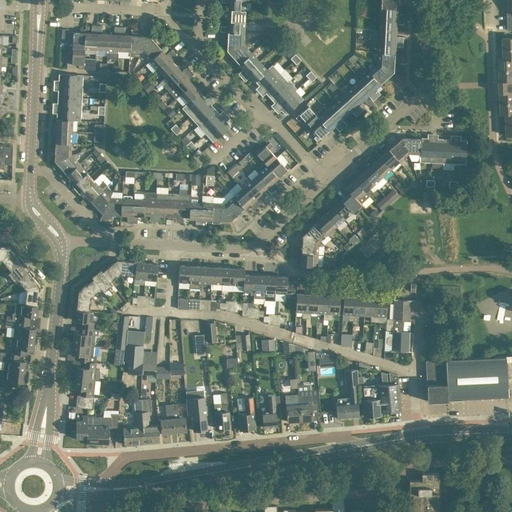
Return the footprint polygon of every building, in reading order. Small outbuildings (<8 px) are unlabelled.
[(243,9),(246,9),(245,0),(221,0),(222,2),(229,2),(229,9),(232,9),(232,14),(242,14),(243,14),(243,9)] [(381,6),(381,18),(404,19),(404,14),(397,13),(397,6),(394,6),(384,6),(381,6)] [(229,16),(229,19),(245,20),(245,17),(246,9),(243,9),(243,14),(242,14),(232,14),(232,9),(229,9),(229,16)] [(404,24),(404,19),(381,18),(380,29),(396,30),(396,23),(404,24)] [(245,32),(245,20),(229,19),(228,26),(220,26),(220,31),(228,31),(245,32)] [(84,48),(85,48),(96,49),(97,25),(92,25),(91,33),(85,32),(84,48)] [(96,49),(107,49),(107,57),(108,33),(102,33),(102,25),(97,25),(96,49)] [(114,50),(118,50),(120,26),(115,26),(114,34),(108,33),(107,57),(111,57),(114,55),(114,50)] [(120,26),(118,50),(130,50),(131,35),(124,34),(125,26),(120,26)] [(73,36),(73,47),(84,48),(85,32),(86,29),(80,29),(80,32),(68,31),(68,36),(73,36)] [(380,29),(380,40),(403,41),(403,36),(396,36),(396,30),(380,29)] [(228,31),(227,50),(244,43),(245,32),(228,31)] [(130,50),(142,51),(149,35),(131,35),(130,50)] [(162,49),(149,35),(142,51),(150,60),(162,49)] [(511,36),(503,37),(503,48),(511,47),(511,36)] [(379,52),(395,52),(395,46),(403,47),(403,41),(380,40),(379,52)] [(239,63),(252,52),(244,43),(227,50),(239,63)] [(84,67),(84,58),(85,48),(84,48),(73,47),(72,59),(67,59),(67,63),(78,64),(78,67),(84,67)] [(504,58),(511,58),(511,47),(503,48),(504,58)] [(150,60),(158,68),(175,53),(172,49),(166,54),(162,49),(150,60)] [(252,52),(239,63),(244,68),(238,73),(241,77),(260,61),(252,52)] [(394,71),(395,52),(379,52),(379,64),(394,71)] [(158,68),(165,77),(177,66),(173,62),(179,56),(175,53),(158,68)] [(499,59),(499,70),(511,69),(511,58),(504,58),(499,59)] [(251,76),(255,80),(267,69),(260,61),(241,77),(245,81),(251,76)] [(260,91),(280,73),(273,64),(267,69),(255,80),(259,85),(257,87),(260,91)] [(380,83),(394,71),(379,64),(370,72),(380,83)] [(164,85),(168,90),(173,85),(191,70),(187,66),(181,71),(177,66),(165,77),(169,81),(164,85)] [(511,80),(511,69),(499,70),(500,81),(511,80)] [(139,70),(133,76),(139,82),(145,77),(139,70)] [(191,70),(173,85),(180,94),(192,83),(188,78),(194,73),(191,70)] [(375,88),(380,83),(370,72),(361,79),(377,97),(381,93),(375,88)] [(56,80),(55,85),(82,86),(83,74),(59,73),(59,80),(56,80)] [(266,93),(270,97),(288,81),(280,73),(260,91),(264,95),(266,93)] [(361,79),(353,87),(363,99),(368,95),(373,100),(377,97),(361,79)] [(272,104),(276,108),(297,88),(289,80),(288,81),(270,97),(274,102),(272,104)] [(500,91),(502,91),(511,90),(511,80),(500,81),(500,84),(500,91)] [(148,81),(142,86),(148,92),(154,87),(148,81)] [(196,88),(192,83),(180,94),(188,102),(200,92),(206,87),(202,83),(196,88)] [(82,97),(82,86),(55,85),(55,90),(58,90),(58,96),(82,97)] [(358,103),(363,99),(353,87),(344,95),(360,112),(364,109),(358,103)] [(297,88),(276,108),(279,112),(281,110),(285,114),(303,98),(296,90),(297,89),(297,88)] [(155,90),(150,95),(155,100),(161,96),(155,90)] [(511,90),(502,91),(500,91),(500,102),(511,102),(511,90)] [(182,107),(190,116),(210,98),(206,94),(204,96),(200,92),(188,102),(182,107)] [(344,95),(336,102),(346,114),(351,110),(356,116),(360,112),(344,95)] [(81,109),(82,97),(58,96),(57,102),(54,102),(54,107),(81,109)] [(213,102),(210,98),(190,116),(198,125),(215,109),(211,104),(213,102)] [(158,103),(163,109),(167,106),(162,100),(158,103)] [(341,118),(346,114),(336,102),(327,110),(343,128),(347,124),(341,118)] [(511,102),(500,102),(501,114),(506,114),(511,113),(511,102)] [(307,103),(302,107),(304,109),(296,117),(299,120),(302,117),(310,125),(319,117),(307,103)] [(165,111),(171,118),(176,113),(171,106),(165,111)] [(80,120),(81,109),(54,107),(54,113),(57,113),(57,119),(73,120),(80,120)] [(220,113),(215,109),(198,125),(205,133),(225,115),(222,111),(220,113)] [(339,131),(343,128),(327,110),(319,117),(330,129),(334,125),(339,131)] [(229,119),(225,115),(205,133),(213,142),(231,126),(226,121),(229,119)] [(329,129),(330,129),(319,117),(310,125),(318,134),(314,137),(317,141),(325,133),(327,135),(331,131),(329,129)] [(72,131),(73,120),(57,119),(56,125),(53,125),(53,130),(72,131)] [(94,123),(94,132),(103,133),(103,124),(94,123)] [(72,142),(72,131),(53,130),(53,135),(56,135),(55,142),(72,142)] [(103,133),(94,132),(94,141),(102,142),(103,133)] [(420,153),(420,161),(432,162),(433,135),(428,135),(427,138),(421,137),(421,153),(420,153)] [(432,162),(443,162),(444,139),(438,138),(438,135),(433,135),(432,162)] [(450,139),(444,139),(443,162),(454,163),(456,136),(450,136),(450,139)] [(456,136),(454,163),(466,163),(466,150),(467,140),(460,139),(461,136),(456,136)] [(403,137),(389,149),(400,161),(408,153),(409,153),(403,137)] [(403,137),(409,153),(408,153),(411,160),(420,161),(420,153),(421,153),(421,137),(403,137)] [(71,155),(72,142),(55,142),(54,160),(71,155)] [(267,165),(268,165),(276,157),(269,149),(272,145),(269,142),(261,150),(259,148),(255,151),(267,165)] [(5,144),(0,143),(0,165),(4,166),(4,163),(12,164),(13,146),(5,146),(5,144)] [(389,149),(384,143),(380,147),(385,152),(381,156),(392,168),(400,161),(389,149)] [(196,157),(202,152),(198,148),(193,153),(196,157)] [(244,156),(248,161),(254,155),(250,151),(244,156)] [(54,160),(67,174),(79,164),(75,160),(79,156),(78,153),(71,155),(54,160)] [(268,165),(278,177),(280,179),(284,175),(282,173),(291,165),(288,162),(280,154),(276,157),(268,165)] [(370,155),(367,158),(383,176),(392,168),(381,156),(376,161),(370,155)] [(242,166),(248,161),(244,156),(238,162),(242,166)] [(367,158),(363,162),(368,168),(364,172),(375,184),(383,176),(367,158)] [(70,178),(75,183),(87,172),(79,164),(67,174),(61,179),(65,183),(70,178)] [(278,177),(268,165),(267,165),(259,172),(275,190),(279,187),(274,181),(278,177)] [(236,172),(232,168),(228,171),(232,176),(236,172)] [(373,192),(370,188),(374,184),(375,184),(364,172),(359,176),(353,170),(350,174),(370,195),(373,192)] [(94,180),(87,172),(75,183),(82,191),(94,180)] [(259,172),(250,180),(261,192),(266,188),(271,193),(275,190),(259,172)] [(196,174),(192,174),(191,180),(191,184),(200,184),(200,174),(196,174)] [(214,175),(207,175),(206,174),(206,175),(205,185),(213,185),(214,175)] [(351,183),(346,187),(350,192),(361,204),(362,203),(370,195),(350,174),(346,177),(351,183)] [(90,200),(106,185),(103,181),(102,182),(98,177),(94,180),(82,191),(86,196),(81,201),(84,205),(90,200)] [(261,192),(250,180),(242,188),(258,205),(262,202),(257,196),(261,192)] [(394,184),(400,191),(405,186),(400,180),(394,184)] [(102,213),(110,197),(113,191),(106,185),(90,200),(102,213)] [(254,209),(258,205),(242,188),(234,195),(244,207),(249,203),(254,209)] [(385,195),(391,201),(398,194),(393,188),(385,195)] [(190,218),(191,196),(191,194),(187,194),(187,189),(179,189),(179,193),(178,220),(183,220),(183,217),(190,218)] [(145,199),(144,215),(150,216),(150,219),(155,219),(156,192),(145,192),(144,199),(145,199)] [(160,216),(167,217),(168,193),(156,192),(155,219),(160,219),(160,216)] [(361,204),(350,192),(342,199),(351,209),(353,211),(352,212),(354,214),(363,206),(361,204)] [(173,220),(178,220),(179,193),(168,193),(167,217),(173,217),(173,220)] [(122,198),(121,214),(127,215),(127,222),(132,223),(133,199),(132,198),(132,197),(131,195),(124,195),(123,196),(122,198)] [(234,195),(225,203),(231,220),(244,207),(234,195)] [(376,203),(382,210),(391,201),(385,195),(376,203)] [(198,196),(191,196),(190,218),(196,218),(195,226),(200,226),(202,202),(198,202),(198,196)] [(110,197),(102,213),(99,221),(111,222),(112,214),(121,214),(122,198),(110,197)] [(344,219),(352,212),(353,211),(351,209),(342,199),(337,203),(332,197),(328,201),(344,219)] [(137,215),(144,215),(145,199),(144,199),(133,199),(132,223),(137,223),(137,215)] [(330,210),(325,214),(336,226),(344,219),(328,201),(324,204),(330,210)] [(212,223),(213,202),(202,202),(200,226),(205,226),(206,218),(212,219),(212,223)] [(225,203),(213,202),(212,223),(220,223),(221,219),(231,220),(225,203)] [(369,214),(373,218),(379,212),(375,208),(369,214)] [(315,213),(311,216),(316,222),(317,222),(328,234),(336,226),(325,214),(320,219),(315,213)] [(317,222),(316,222),(303,234),(319,241),(328,234),(317,222)] [(356,232),(360,237),(366,232),(362,227),(356,232)] [(303,234),(302,253),(318,254),(319,241),(303,234)] [(349,239),(352,243),(353,244),(358,239),(354,234),(349,239)] [(0,259),(3,260),(9,247),(0,246),(0,259)] [(3,260),(12,270),(23,261),(20,257),(19,259),(9,247),(3,260)] [(302,253),(294,252),(294,258),(301,258),(301,265),(317,265),(318,255),(318,254),(302,253)] [(132,261),(117,259),(121,273),(135,274),(137,261),(137,259),(132,258),(132,261)] [(121,273),(117,259),(106,268),(104,266),(101,269),(111,281),(121,273)] [(30,269),(23,261),(12,270),(9,273),(16,281),(18,279),(30,269)] [(135,278),(134,283),(145,284),(145,279),(147,262),(137,261),(135,274),(135,278)] [(147,262),(145,279),(145,284),(155,285),(156,280),(158,264),(147,262)] [(178,281),(189,282),(190,282),(190,265),(179,264),(178,281)] [(201,266),(190,265),(190,282),(189,282),(189,287),(200,287),(200,282),(201,266)] [(212,266),(201,266),(200,282),(211,283),(212,266)] [(211,283),(222,283),(223,267),(212,266),(211,283)] [(222,283),(232,284),(233,267),(223,267),(222,283)] [(233,267),(232,284),(243,284),(244,284),(244,274),(245,268),(233,267)] [(33,273),(30,269),(18,279),(27,290),(40,286),(31,274),(33,273)] [(101,269),(92,276),(102,288),(104,291),(113,284),(111,281),(101,269)] [(255,274),(244,274),(244,284),(243,284),(243,290),(250,291),(250,295),(254,295),(254,291),(255,274)] [(254,291),(254,295),(254,297),(264,297),(265,291),(266,275),(255,274),(254,291)] [(275,292),(276,292),(277,275),(266,275),(265,291),(264,297),(264,300),(275,301),(275,292)] [(292,297),(292,295),(294,295),(295,281),(287,281),(287,276),(277,275),(276,292),(277,292),(286,293),(286,297),(292,297)] [(90,281),(79,290),(92,296),(102,288),(92,276),(89,279),(90,281)] [(38,305),(40,305),(41,301),(39,301),(40,286),(27,290),(26,303),(26,304),(38,305)] [(90,310),(92,296),(79,290),(77,305),(75,304),(74,309),(76,309),(90,310)] [(296,293),(296,304),(296,311),(302,311),(302,318),(306,318),(307,294),(296,293)] [(318,294),(307,294),(306,318),(311,318),(311,311),(317,312),(318,294)] [(329,295),(318,294),(317,312),(324,312),(324,319),(328,319),(329,295)] [(340,295),(329,295),(328,319),(332,319),(332,313),(339,313),(340,295)] [(353,320),(354,296),(343,296),(342,313),(349,314),(349,320),(353,320)] [(365,297),(354,296),(353,320),(357,321),(358,314),(364,314),(365,297)] [(188,309),(189,298),(178,297),(177,308),(188,309)] [(376,297),(365,297),(364,314),(371,315),(370,321),(375,322),(376,297)] [(376,297),(375,322),(386,322),(386,318),(387,298),(376,297)] [(199,310),(199,299),(189,298),(188,309),(194,309),(199,310)] [(389,318),(386,318),(386,322),(386,324),(402,325),(403,319),(410,319),(411,300),(411,299),(394,298),(394,299),(395,299),(394,303),(390,303),(389,318)] [(210,299),(199,299),(199,310),(209,310),(210,299)] [(26,304),(26,303),(16,302),(15,313),(12,312),(12,319),(30,321),(30,315),(37,316),(38,305),(26,304)] [(94,310),(90,310),(76,309),(75,320),(82,321),(81,327),(94,328),(95,322),(92,322),(94,310)] [(123,315),(119,314),(117,331),(127,332),(129,315),(123,315)] [(15,336),(34,339),(36,327),(29,327),(30,321),(12,319),(6,318),(5,326),(14,327),(13,336),(15,336)] [(109,328),(117,329),(118,322),(114,321),(109,326),(109,328)] [(206,341),(217,341),(215,322),(205,323),(206,341)] [(392,353),(388,350),(391,350),(409,351),(408,351),(409,332),(410,332),(410,331),(402,331),(402,325),(386,324),(385,330),(384,350),(384,358),(392,360),(392,353)] [(74,332),(73,342),(94,345),(95,335),(98,335),(99,329),(94,328),(81,327),(80,332),(74,332)] [(115,347),(125,348),(126,343),(127,332),(117,331),(115,347)] [(341,333),(340,345),(352,345),(352,338),(352,333),(341,333)] [(249,334),(241,335),(243,350),(250,349),(249,334)] [(34,339),(15,336),(13,353),(20,354),(26,355),(27,349),(33,349),(34,339)] [(262,338),(262,348),(275,348),(274,337),(262,338)] [(373,347),(374,347),(381,348),(382,348),(382,339),(374,338),(373,347)] [(284,354),(294,353),(293,344),(282,341),(284,354)] [(77,360),(80,360),(90,361),(96,362),(96,356),(93,356),(94,345),(73,342),(72,354),(78,354),(77,360)] [(2,352),(0,351),(0,360),(4,361),(3,369),(25,371),(26,360),(26,355),(20,354),(13,353),(8,352),(2,352)] [(142,374),(143,362),(142,362),(143,354),(134,353),(132,362),(128,361),(127,374),(141,375),(142,374)] [(307,356),(308,369),(315,369),(315,356),(307,356)] [(446,359),(426,360),(427,383),(428,401),(448,400),(448,399),(508,396),(506,356),(446,359)] [(238,366),(237,359),(237,357),(226,358),(226,360),(227,367),(238,366)] [(92,378),(96,379),(98,379),(100,369),(96,368),(96,362),(90,361),(80,360),(80,366),(76,366),(75,376),(92,378)] [(144,362),(143,362),(142,374),(147,374),(156,374),(156,366),(156,363),(144,362)] [(169,366),(169,374),(183,374),(183,363),(169,363),(169,366)] [(169,366),(156,366),(156,374),(156,378),(162,377),(169,377),(169,374),(169,366)] [(349,385),(350,396),(351,401),(338,402),(336,402),(337,418),(359,416),(356,385),(358,384),(357,368),(345,369),(346,385),(349,385)] [(24,382),(25,371),(3,369),(2,380),(24,382)] [(397,374),(389,372),(390,383),(377,384),(363,386),(365,416),(367,416),(368,418),(372,417),(373,415),(380,414),(380,412),(401,410),(398,382),(398,383),(397,374)] [(80,388),(79,391),(79,394),(82,395),(94,396),(94,393),(96,379),(92,378),(75,376),(74,388),(80,388)] [(298,393),(299,404),(300,420),(313,419),(312,409),(318,408),(316,389),(297,391),(298,393)] [(221,403),(214,404),(216,428),(230,426),(229,411),(228,411),(226,392),(220,392),(221,403)] [(268,394),(269,406),(262,407),(262,411),(263,427),(265,427),(267,428),(269,428),(270,426),(277,426),(275,394),(268,394)] [(300,420),(299,404),(292,404),(291,394),(285,395),(286,405),(286,411),(287,421),(300,420)] [(245,397),(245,403),(246,408),(238,409),(240,429),(255,428),(254,418),(252,396),(245,397)] [(149,420),(149,411),(151,411),(150,398),(140,399),(141,411),(142,411),(143,426),(142,426),(143,442),(160,441),(158,425),(147,426),(147,420),(149,420)] [(80,407),(90,408),(93,408),(93,401),(81,400),(80,407)] [(177,403),(171,404),(174,432),(186,430),(185,417),(178,417),(177,403)] [(161,419),(161,423),(162,433),(174,432),(171,404),(166,405),(167,418),(161,419)] [(207,428),(206,419),(206,412),(199,413),(198,405),(191,405),(192,414),(193,430),(207,428)] [(142,411),(141,411),(134,412),(135,421),(138,421),(138,426),(123,427),(124,444),(143,442),(142,426),(143,426),(142,411)] [(117,427),(117,424),(118,413),(111,412),(111,416),(103,416),(103,418),(98,418),(98,442),(109,442),(109,427),(117,427)] [(87,424),(88,416),(88,415),(82,415),(82,420),(76,420),(76,431),(72,431),(72,437),(87,437),(87,424)] [(103,418),(103,416),(88,416),(87,424),(87,437),(87,442),(98,442),(98,418),(103,418)] [(429,444),(430,460),(441,460),(441,444),(429,444)] [(438,511),(438,472),(421,472),(421,479),(411,479),(411,511),(438,511)] [(314,511),(344,511),(344,500),(332,500),(332,508),(314,509),(314,511)]
